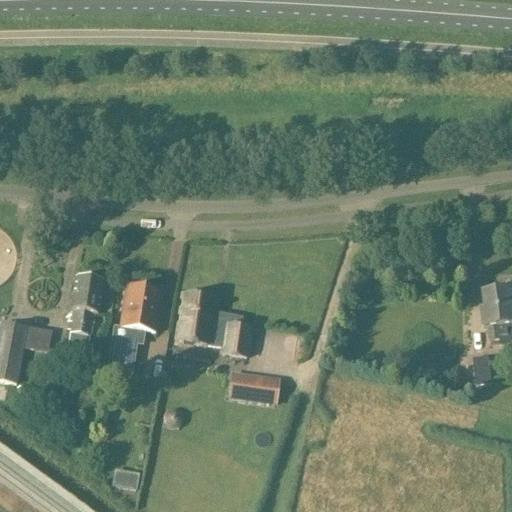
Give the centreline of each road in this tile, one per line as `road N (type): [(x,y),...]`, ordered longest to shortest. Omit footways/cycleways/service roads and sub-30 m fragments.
road 1 (unclassified): [(0,190),(202,209),(511,176)]
road 2 (primary): [(0,1),(192,2),(511,21)]
